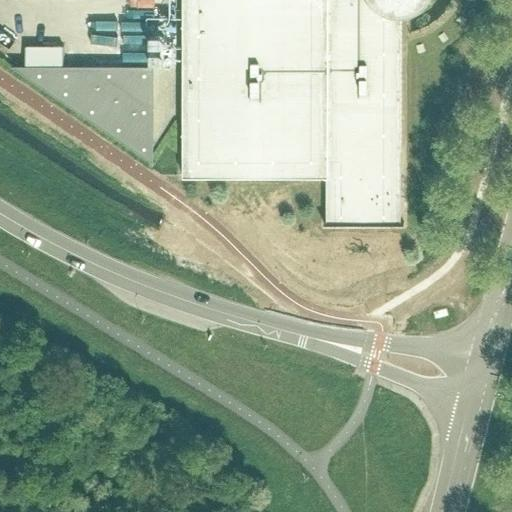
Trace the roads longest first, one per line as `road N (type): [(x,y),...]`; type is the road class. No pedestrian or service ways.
road 1 (tertiary): [(311,337),(148,288),(0,213)]
road 2 (tertiary): [(485,362),(311,337)]
road 3 (tertiary): [(311,337),(475,400)]
